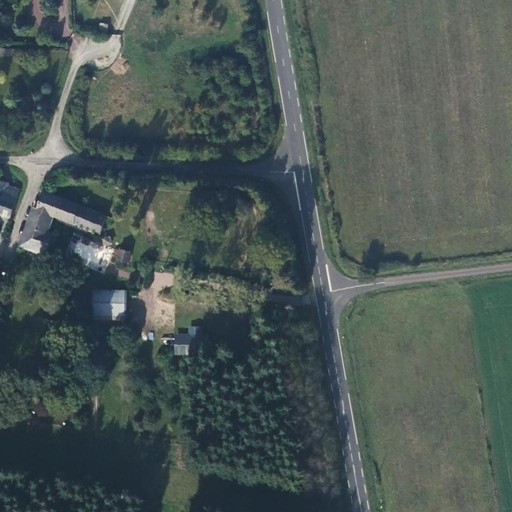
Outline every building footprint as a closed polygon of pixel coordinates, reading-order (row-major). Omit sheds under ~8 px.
[(0,50),(11,51),(11,44),(0,43),(0,50)] [(0,212),(12,217),(21,191),(8,186),(9,184),(0,180),(0,212)] [(112,238),(119,221),(79,204),(47,191),(40,209),(56,215),(112,238)] [(37,208),(30,226),(48,233),(56,215),(40,209),(37,208)] [(30,226),(28,225),(20,246),(46,257),(54,236),(48,233),(30,226)] [(67,252),(97,263),(103,246),(74,234),(67,252)] [(122,249),(119,262),(129,264),(132,251),(122,249)] [(118,270),(118,277),(129,278),(130,271),(118,270)] [(92,290),(92,315),(124,314),(124,290),(92,290)] [(188,334),(174,333),(174,354),(204,355),(205,326),(188,326),(188,334)]
